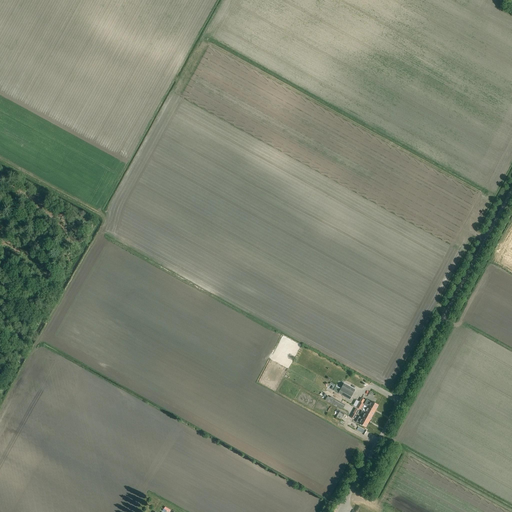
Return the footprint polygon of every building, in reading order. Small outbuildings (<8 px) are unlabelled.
[(343,384),(341,388),(352,395),(355,390),(343,384)] [(349,400),(352,395),(341,388),(338,394),(349,400)] [(371,401),(374,396),(370,394),(366,401),(370,403),(368,407),(375,411),(378,405),(371,401)] [(330,397),(330,398),(328,396),(325,400),(328,402),(328,401),(330,402),(329,403),(332,405),(333,404),(342,409),(344,405),(330,397)] [(368,407),(362,404),(359,402),(355,407),(362,411),(372,416),(375,411),(368,407)] [(346,419),(348,416),(336,410),(335,412),(338,414),(336,418),(340,420),(342,417),(346,419)] [(369,422),(372,416),(362,411),(360,414),(363,416),(362,418),(369,422)] [(369,422),(362,418),(360,421),(359,420),(357,423),(359,423),(359,424),(366,428),(369,422)]
